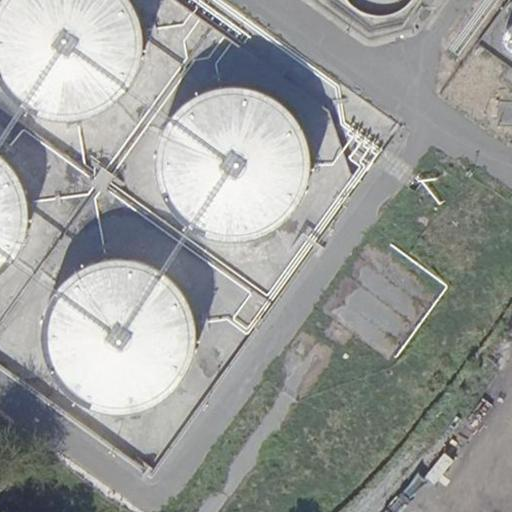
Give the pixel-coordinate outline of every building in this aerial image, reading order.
[(35,111),(66,117),(96,110),(122,93),(139,67),(144,36),(138,6),(133,0),(0,0),(0,81),(9,95),(35,111)] [(349,0),(353,5),(360,9),(367,13),(376,15),(384,15),(392,13),(400,10),(406,5),(410,0),(349,0)] [(200,235),(230,240),(261,234),(287,216),(303,190),(309,160),(302,129),(285,104),(259,87),(228,81),(197,88),(172,105),(155,131),(149,162),(156,192),(174,218),(200,235)] [(0,269),(7,265),(24,238),(29,208),(23,177),(5,152),(0,148),(0,269)] [(87,407),(117,413),(148,406),(174,389),(190,363),(196,332),(190,302),(172,276),(146,259),(115,254),(84,260),(59,278),(42,304),(36,335),(43,365),(61,391),(87,407)]
